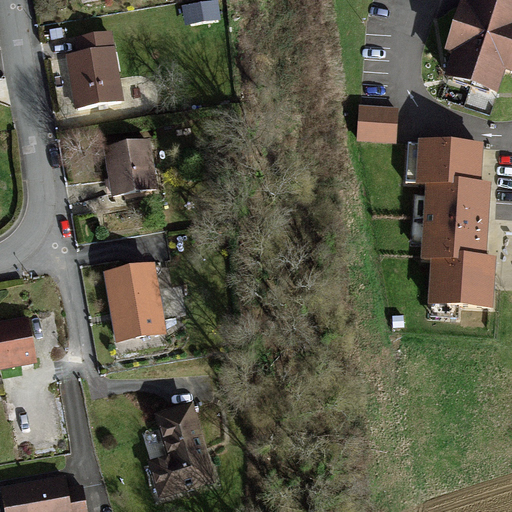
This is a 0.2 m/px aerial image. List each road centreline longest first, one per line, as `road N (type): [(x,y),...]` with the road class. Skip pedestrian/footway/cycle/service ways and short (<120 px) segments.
road 1 (residential): [(15,0),(48,182),(33,231),(0,258)]
road 2 (residential): [(511,134),(430,118),(406,95),(402,64),(421,0)]
